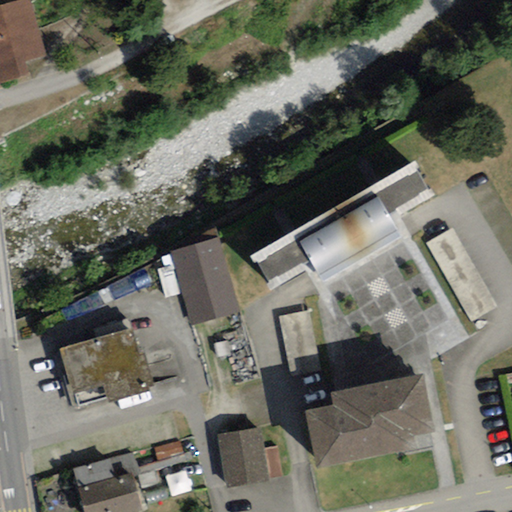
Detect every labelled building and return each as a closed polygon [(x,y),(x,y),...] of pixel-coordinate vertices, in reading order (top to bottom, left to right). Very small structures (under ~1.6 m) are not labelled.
[(0,10),(0,81),(20,77),(16,59),(35,55),(24,6),(0,10)] [(404,168),(247,258),(263,287),(304,264),(314,282),(394,237),(383,219),(421,197),(404,168)] [(454,226),(426,242),(472,322),(499,307),(454,226)] [(211,241),(169,255),(191,325),(234,311),(211,241)] [(309,309),(279,315),(291,376),(321,370),(309,309)] [(123,333),(56,352),(73,408),(145,387),(136,356),(130,358),(123,333)] [(303,413),(311,464),(399,450),(396,433),(421,429),(413,379),(323,393),(326,409),(303,413)] [(253,434),(216,440),(224,488),(261,481),(253,434)] [(73,492),(78,511),(134,511),(125,478),(73,492)]
